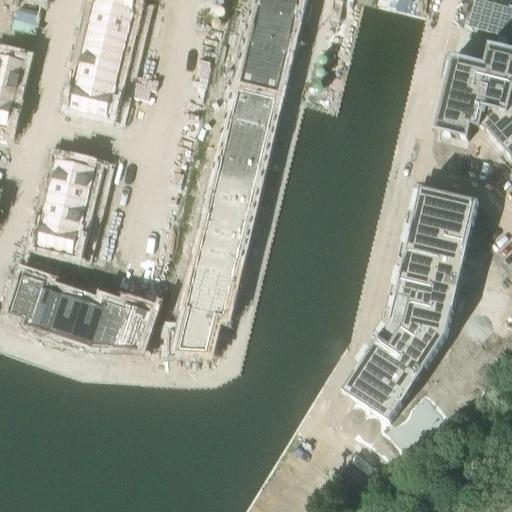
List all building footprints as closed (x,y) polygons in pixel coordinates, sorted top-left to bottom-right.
[(95,0),(95,4),(133,14),(136,0),(95,0)] [(291,0),(260,0),(258,12),(295,21),(300,2),(291,0)] [(95,4),(90,25),(128,35),(133,14),(95,4)] [(258,12),(253,30),(291,40),(295,21),(258,12)] [(168,14),(166,22),(178,25),(180,17),(168,14)] [(230,17),(228,24),(239,27),(241,19),(230,17)] [(0,18),(0,32),(11,36),(14,22),(0,18)] [(166,22),(164,30),(176,33),(178,25),(166,22)] [(228,24),(226,32),(238,35),(239,27),(228,24)] [(90,25),(84,46),(123,56),(128,35),(90,25)] [(253,30),(249,49),(286,58),(291,40),(253,30)] [(0,32),(0,47),(8,49),(11,36),(0,32)] [(84,46),(79,67),(118,77),(123,56),(84,46)] [(249,49),(244,68),(282,77),(286,58),(249,49)] [(452,63),(435,137),(468,146),(471,131),(486,135),(511,164),(511,56),(489,51),(484,71),(452,63)] [(220,54),(218,62),(230,65),(232,57),(220,54)] [(158,56),(156,64),(168,67),(170,59),(158,56)] [(0,59),(0,103),(13,106),(16,94),(20,81),(19,80),(23,65),(0,59)] [(218,62),(216,70),(228,72),(230,65),(218,62)] [(156,64),(154,72),(166,75),(168,67),(156,64)] [(79,67),(74,88),(113,98),(118,77),(79,67)] [(244,68),(239,88),(277,97),(282,77),(244,68)] [(74,88),(69,110),(107,120),(113,98),(74,88)] [(238,95),(231,125),(268,134),(275,104),(238,95)] [(148,98),(146,106),(158,109),(160,101),(148,98)] [(0,129),(8,132),(14,106),(13,106),(0,103),(0,129)] [(146,106),(144,114),(156,117),(158,109),(146,106)] [(206,111),(205,119),(216,121),(218,114),(206,111)] [(205,119),(203,126),(214,129),(216,121),(205,119)] [(231,125),(226,144),(263,153),(268,134),(231,125)] [(226,144),(222,162),(259,171),(263,153),(226,144)] [(197,148),(195,156),(207,159),(209,151),(197,148)] [(195,156),(193,164),(205,167),(207,159),(195,156)] [(57,161),(51,183),(90,192),(95,170),(57,161)] [(222,162),(217,181),(254,190),(259,171),(222,162)] [(217,181),(213,200),(250,209),(254,190),(217,181)] [(51,183),(46,204),(85,213),(90,192),(51,183)] [(188,186),(186,193),(198,196),(200,188),(188,186)] [(125,193),(124,200),(135,203),(137,195),(125,193)] [(186,193),(184,201),(196,204),(198,196),(186,193)] [(393,325),(345,397),(393,428),(450,341),(481,208),(423,194),(393,325)] [(124,200),(122,208),(133,211),(135,203),(124,200)] [(213,200),(208,217),(246,226),(250,209),(213,200)] [(46,204),(41,225),(79,234),(85,213),(46,204)] [(208,217),(204,237),(241,246),(246,226),(208,217)] [(179,223),(177,231),(188,234),(190,226),(179,223)] [(41,225),(36,247),(74,256),(79,234),(41,225)] [(177,231),(175,239),(187,241),(188,234),(177,231)] [(115,235),(114,242),(125,245),(127,238),(115,235)] [(204,237),(199,256),(236,265),(241,246),(204,237)] [(114,242),(112,250),(123,253),(125,245),(114,242)] [(56,253),(48,251),(45,263),(53,265),(56,253)] [(64,255),(56,253),(53,265),(61,266),(64,255)] [(199,256),(195,275),(232,284),(236,265),(199,256)] [(170,260),(168,268),(179,271),(181,263),(170,260)] [(96,268),(88,267),(85,278),(93,280),(96,268)] [(104,270),(96,268),(93,280),(101,282),(104,270)] [(168,268),(166,276),(178,279),(179,271),(168,268)] [(195,275),(190,294),(227,303),(232,284),(195,275)] [(138,279),(131,277),(128,288),(135,290),(138,279)] [(23,278),(10,316),(31,323),(32,323),(42,291),(43,291),(45,286),(23,278)] [(146,281),(138,279),(135,290),(143,292),(146,281)] [(31,323),(29,328),(50,335),(63,297),(43,291),(42,291),(32,323),(31,323)] [(190,294),(185,313),(188,314),(215,320),(223,322),(227,303),(190,294)] [(63,297),(50,335),(71,342),(83,304),(63,297)] [(156,297),(155,305),(166,308),(168,300),(156,297)] [(83,304),(71,342),(91,349),(104,311),(103,311),(83,304)] [(155,305),(153,313),(164,315),(166,308),(155,305)] [(104,311),(91,349),(114,350),(126,313),(125,313),(105,306),(103,311),(104,311)] [(126,313),(114,350),(137,352),(149,315),(127,307),(125,313),(126,313)] [(167,334),(166,355),(206,358),(215,320),(188,314),(183,335),(167,334)] [(333,511),(340,502),(342,503),(394,465),(326,420),(294,469),(291,467),(261,511),(333,511)]
